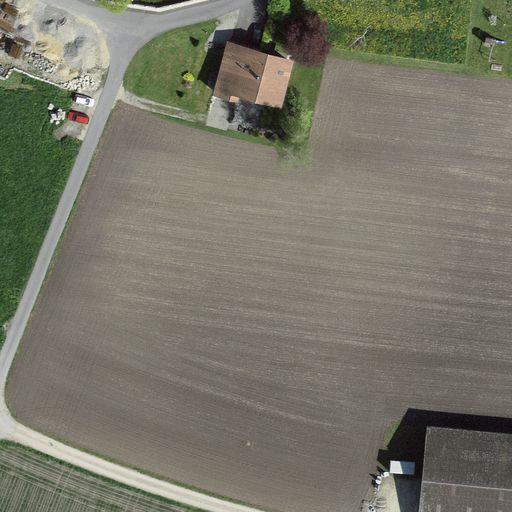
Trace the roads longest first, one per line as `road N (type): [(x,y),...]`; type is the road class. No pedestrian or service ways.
road 1 (track): [(0,384),(137,34)]
road 2 (track): [(220,511),(0,416)]
road 3 (residential): [(37,0),(137,34),(231,0)]
